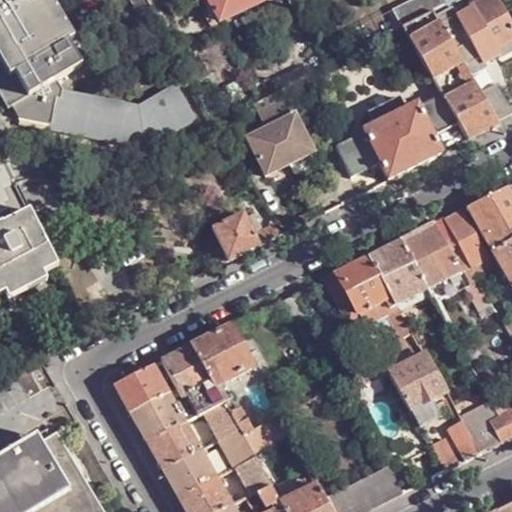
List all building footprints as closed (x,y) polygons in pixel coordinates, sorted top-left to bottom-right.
[(43,0),(0,0),(0,94),(9,109),(13,106),(19,118),(50,125),(49,130),(148,151),(197,123),(177,87),(141,109),(62,92),(56,82),(82,67),(70,46),(43,0)] [(129,0),(141,17),(151,10),(143,0),(129,0)] [(207,0),(220,23),(265,2),(264,0),(207,0)] [(438,17),(436,19),(471,80),(481,74),(478,69),(502,56),(499,51),(511,43),(511,22),(499,0),(487,0),(457,17),(452,9),(448,12),(438,17)] [(434,14),(438,12),(433,3),(424,7),(428,17),(434,14)] [(404,28),(417,22),(412,12),(382,27),(386,37),(404,28)] [(436,19),(434,14),(428,17),(417,22),(404,28),(443,97),(470,143),(498,128),(496,124),(480,95),(471,80),(436,19)] [(317,72),(327,67),(307,32),(297,38),(311,62),(317,72)] [(511,54),(511,43),(499,51),(502,56),(504,60),(511,54)] [(314,74),(317,72),(311,62),(304,66),(309,76),(314,74)] [(309,76),(304,66),(271,83),(276,92),(282,90),(292,85),(305,78),(309,76)] [(311,90),(305,78),(292,85),(298,96),(311,90)] [(511,114),(496,86),(480,95),(496,124),(511,114)] [(470,143),(443,97),(420,109),(419,106),(407,112),(400,100),(370,114),(376,127),(364,134),(367,140),(351,148),(364,173),(373,191),(470,143)] [(262,122),(267,133),(247,143),(266,181),(314,157),(289,108),(262,122)] [(340,207),(373,191),(364,173),(330,190),(334,196),(340,207)] [(511,187),(469,209),(511,284),(511,187)] [(322,202),(328,213),(340,207),(334,196),(322,202)] [(0,225),(1,227),(15,220),(9,211),(0,215),(0,225)] [(444,222),(476,278),(492,269),(488,259),(489,259),(463,212),(444,222)] [(0,298),(7,295),(45,277),(60,269),(31,213),(15,220),(1,227),(0,227),(0,298)] [(237,259),(282,236),(275,226),(255,236),(254,234),(263,230),(258,220),(249,224),(246,216),(214,232),(222,249),(230,245),(237,259)] [(450,247),(472,284),(478,281),(476,278),(444,222),(400,244),(428,291),(449,280),(461,274),(447,250),(450,247)] [(428,291),(400,244),(369,260),(396,307),(428,291)] [(229,263),(237,259),(230,245),(222,249),(229,263)] [(396,307),(369,260),(326,282),(348,322),(359,316),(360,317),(360,316),(380,350),(412,335),(396,307)] [(45,277),(7,295),(11,302),(48,284),(45,277)] [(456,293),(449,280),(428,291),(436,304),(456,293)] [(484,318),(496,311),(478,281),(472,284),(467,287),(484,318)] [(308,322),(295,297),(281,304),(294,329),(308,322)] [(499,318),(505,328),(511,324),(505,314),(499,318)] [(192,348),(224,404),(234,399),(225,383),(252,369),(229,330),(192,348)] [(405,340),(412,335),(380,350),(381,352),(357,367),(369,387),(382,379),(383,381),(391,376),(385,364),(410,351),(405,340)] [(419,346),(412,335),(405,340),(410,351),(419,346)] [(204,414),(224,404),(192,348),(163,364),(178,392),(180,391),(184,398),(188,395),(200,416),(204,414)] [(412,414),(448,396),(426,357),(416,362),(410,351),(385,364),(391,376),(412,414)] [(169,396),(153,369),(115,388),(132,416),(169,396)] [(132,416),(148,443),(184,424),(169,396),(132,416)] [(502,419),(511,412),(511,399),(508,401),(508,400),(495,407),(497,410),(502,419)] [(239,431),(227,411),(224,404),(204,414),(219,442),(239,431)] [(432,404),(414,413),(423,428),(440,418),(432,404)] [(242,437),(252,432),(238,406),(227,411),(239,431),(242,437)] [(482,455),(511,439),(511,435),(502,419),(497,410),(465,426),(482,455)] [(511,412),(502,419),(511,435),(511,412)] [(262,442),(285,431),(279,419),(252,432),(242,437),(246,444),(253,440),(262,442)] [(466,463),(482,455),(465,426),(463,423),(448,431),(466,463)] [(163,471),(200,452),(184,424),(148,443),(163,471)] [(255,460),(246,444),(242,437),(239,431),(219,442),(236,470),(255,460)] [(0,511),(105,511),(59,435),(44,445),(27,455),(23,447),(0,460),(0,511)] [(446,473),(459,466),(442,437),(430,444),(446,473)] [(39,438),(23,447),(27,455),(44,445),(39,438)] [(216,480),(200,452),(163,471),(179,498),(216,480)] [(251,496),(271,486),(255,460),(236,470),(251,496)] [(331,511),(367,511),(403,494),(388,468),(325,500),(331,511)] [(251,496),(236,470),(216,480),(231,506),(247,499),(251,496)] [(216,480),(179,498),(186,511),(219,511),(231,506),(216,480)] [(285,511),(281,505),(271,486),(251,496),(247,499),(253,508),(263,503),(266,509),(272,507),(274,511),(285,511)] [(285,511),(331,511),(325,500),(317,487),(281,505),(285,511)]
